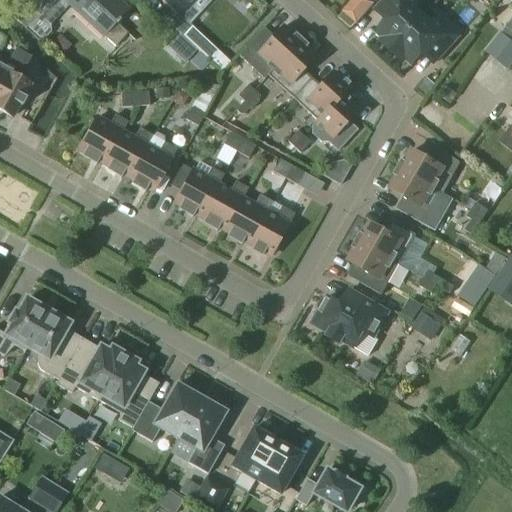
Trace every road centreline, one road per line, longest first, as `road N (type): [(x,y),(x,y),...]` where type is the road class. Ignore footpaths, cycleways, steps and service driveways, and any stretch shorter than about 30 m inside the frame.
road 1 (residential): [(290,0),(399,105),(281,310),(0,153)]
road 2 (residential): [(396,511),(405,479),(397,466),(0,241)]
